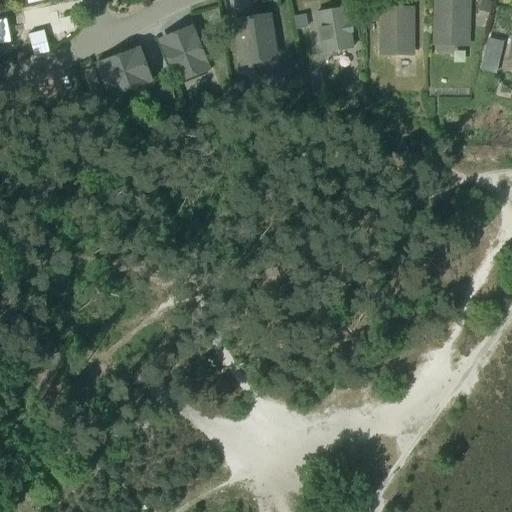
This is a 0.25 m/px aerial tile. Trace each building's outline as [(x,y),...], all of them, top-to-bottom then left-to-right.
[(0,0),(0,8),(34,0),(0,0)] [(432,0),(432,46),(469,47),(470,0),(465,0),(432,0)] [(492,2),(483,0),(481,0),(479,11),(490,13),(492,2)] [(347,7),(314,13),(322,54),(354,49),(351,33),(353,33),(351,22),(349,23),(347,7)] [(363,23),(377,23),(378,7),(364,7),(363,23)] [(414,8),(379,8),(379,56),(413,56),(414,8)] [(293,31),(307,29),(304,16),(291,18),(293,31)] [(267,18),(237,23),(244,62),(273,57),(267,18)] [(192,31),(166,41),(182,82),(209,71),(192,31)] [(503,42),(487,38),(485,49),(501,52),(503,42)] [(140,51),(101,66),(114,97),(153,82),(140,51)] [(232,83),(234,96),(245,95),(244,82),(232,83)] [(173,89),(159,95),(162,104),(176,99),(173,89)]
